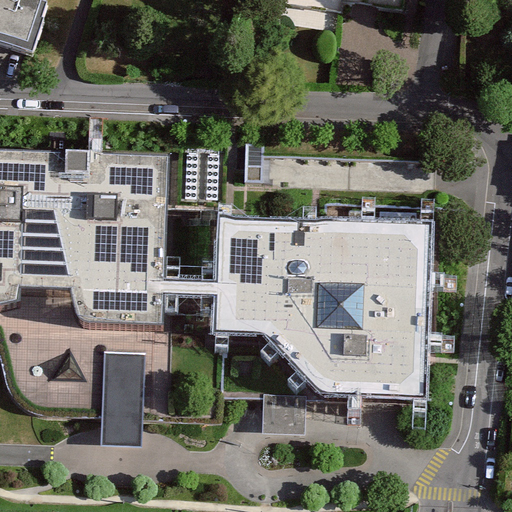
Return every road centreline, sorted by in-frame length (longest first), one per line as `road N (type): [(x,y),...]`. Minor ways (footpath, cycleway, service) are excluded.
road 1 (residential): [(511,140),(491,121),(423,104),(0,88)]
road 2 (residential): [(463,511),(511,144)]
